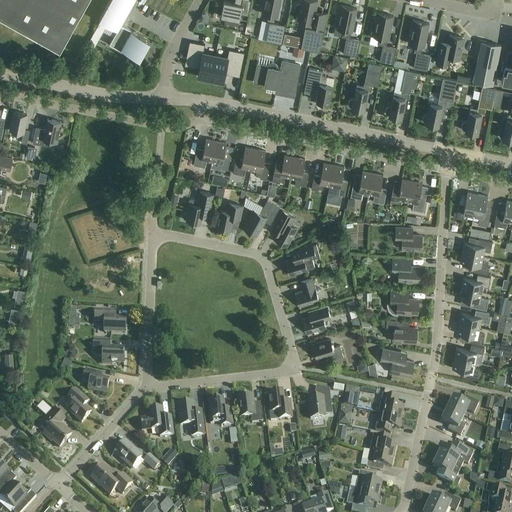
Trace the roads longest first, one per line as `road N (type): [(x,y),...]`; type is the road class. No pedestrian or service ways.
road 1 (residential): [(146,388),(296,369),(260,256),(152,233)]
road 2 (residential): [(401,511),(438,332),(446,170)]
road 3 (residential): [(200,118),(446,170)]
road 4 (residential): [(448,151),(202,100)]
road 5 (residential): [(0,94),(169,126),(200,118)]
road 6 (residential): [(163,99),(0,72)]
road 7 (residential): [(146,388),(152,233)]
road 8 (residential): [(56,482),(146,388)]
